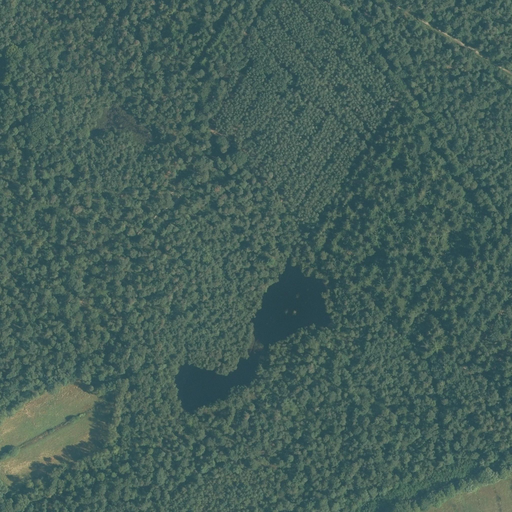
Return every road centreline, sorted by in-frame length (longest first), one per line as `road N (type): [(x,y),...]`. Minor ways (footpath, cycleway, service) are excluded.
road 1 (unclassified): [(511,228),(340,0)]
road 2 (track): [(386,0),(511,72)]
road 3 (track): [(511,447),(481,475),(391,511)]
